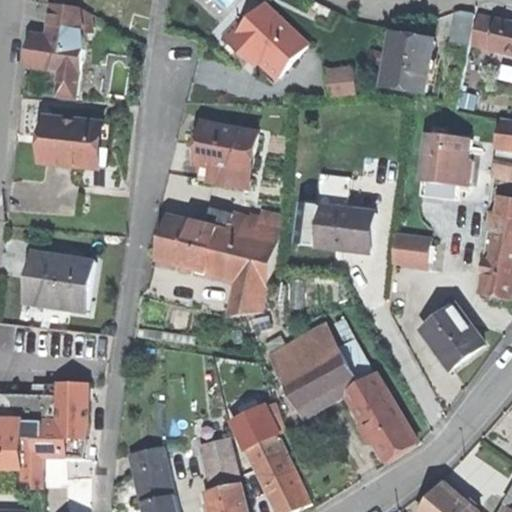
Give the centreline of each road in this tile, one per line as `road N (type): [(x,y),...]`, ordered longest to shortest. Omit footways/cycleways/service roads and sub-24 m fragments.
road 1 (residential): [(100,511),(100,450),(162,0)]
road 2 (residential): [(353,511),(442,449),(511,370)]
